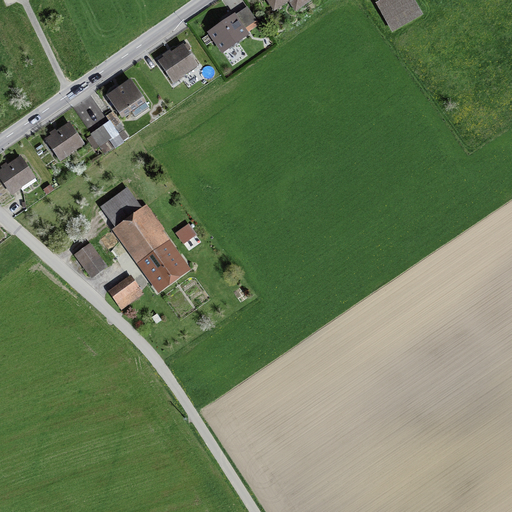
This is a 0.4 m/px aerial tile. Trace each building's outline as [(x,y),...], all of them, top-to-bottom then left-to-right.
[(269,0),(275,8),(287,0),(269,0)] [(382,0),(378,3),(392,28),(419,12),(411,0),(382,0)] [(223,51),(246,35),(234,17),(211,33),(223,51)] [(181,72),(194,63),(183,46),(160,62),(174,82),(183,76),(181,72)] [(108,98),(122,117),(131,111),(135,117),(149,108),(131,82),(108,98)] [(110,121),(103,126),(112,138),(118,134),(110,121)] [(67,151),(81,141),(70,124),(46,141),(60,160),(69,154),(67,151)] [(106,142),(112,138),(103,126),(97,130),(106,142)] [(100,146),(106,142),(97,130),(91,134),(100,146)] [(18,184),(32,175),(21,158),(0,172),(0,177),(11,194),(21,187),(18,184)] [(51,185),(43,190),(47,194),(54,189),(51,185)] [(116,200),(104,208),(160,286),(183,269),(132,199),(121,207),(116,200)] [(189,225),(177,234),(183,243),(195,234),(189,225)] [(77,256),(93,277),(105,267),(90,246),(77,256)] [(112,293),(119,302),(137,289),(131,280),(112,293)]
